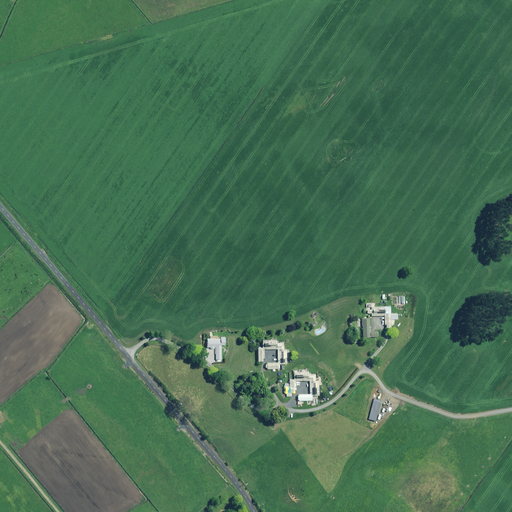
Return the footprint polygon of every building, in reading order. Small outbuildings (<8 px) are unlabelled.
[(371,316),(383,316),(383,325),(385,325),(385,328),(390,328),(390,307),(366,307),(366,313),(371,313),(371,316)] [(370,331),(370,326),(369,326),(369,318),(361,317),(361,338),(370,338),(370,337),(376,337),(376,336),(377,336),(377,332),(376,332),(376,331),(370,331)] [(224,345),(224,339),(225,339),(225,337),(222,337),(220,337),(220,339),(214,339),(214,336),(212,336),(212,333),(209,333),(209,339),(207,339),(207,342),(206,342),(206,347),(209,347),(209,349),(214,349),(214,348),(215,348),(215,359),(221,360),(221,345),(224,345)] [(275,340),(261,340),(261,348),(257,348),(257,362),(262,362),(262,359),(263,359),(263,349),(277,349),(277,363),(265,363),(265,365),(264,365),(264,368),(266,368),(266,369),(279,369),(279,365),(286,364),(286,349),(283,349),(283,344),(275,344),(275,340)] [(311,396),(318,396),(318,381),(314,381),(314,378),(316,378),(316,374),(308,374),(308,370),(293,370),(293,380),(288,380),(288,383),(283,383),(283,393),(285,393),(285,396),(290,396),(290,393),(294,393),(294,390),(295,390),(295,381),(309,381),(309,395),(298,395),(298,397),(296,397),(296,399),(298,399),(298,401),(311,401),(311,396)] [(369,417),(375,419),(380,400),(374,398),(369,417)]
